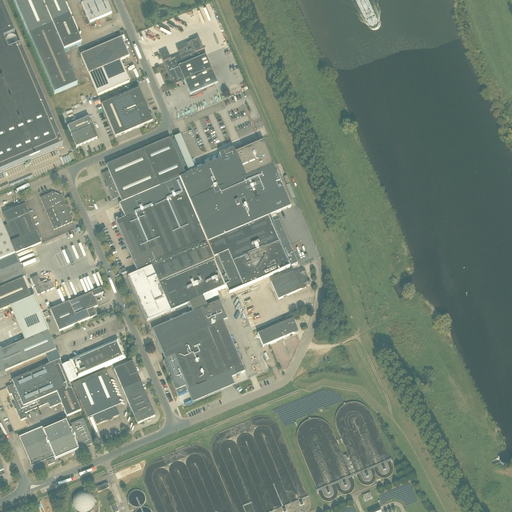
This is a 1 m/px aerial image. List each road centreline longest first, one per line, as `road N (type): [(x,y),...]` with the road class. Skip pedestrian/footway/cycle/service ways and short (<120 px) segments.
road 1 (track): [(511,497),(487,465),(475,422),(424,329),(387,290),(376,214),(275,0)]
road 2 (track): [(356,335),(216,0)]
road 3 (unclassified): [(65,172),(175,428)]
road 4 (unclassified): [(65,172),(170,127),(116,0)]
road 5 (unclassified): [(175,428),(288,378),(317,317),(316,258)]
road 6 (unclassified): [(24,487),(175,428)]
